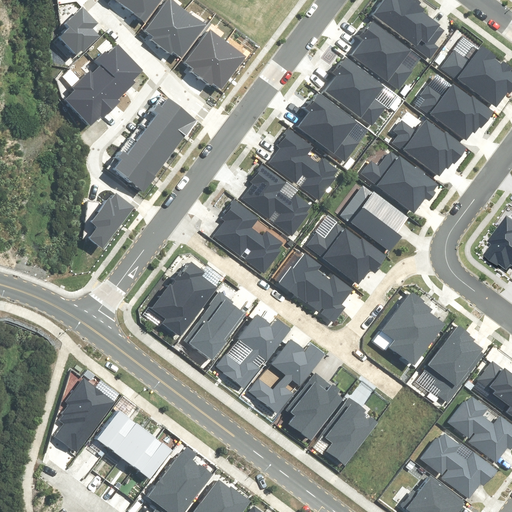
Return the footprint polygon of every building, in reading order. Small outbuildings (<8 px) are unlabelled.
[(116,0),(146,22),(162,0),(116,0)] [(181,57),(207,24),(174,0),(167,0),(145,30),(154,37),(152,40),(171,55),(173,52),(181,57)] [(420,4),(421,3),(417,0),(386,0),(375,15),(430,58),(438,48),(434,45),(445,31),(440,27),(441,24),(425,12),(426,9),(420,4)] [(97,23),(83,9),(68,24),(72,27),(61,38),(77,54),(82,49),(84,52),(101,35),(93,28),(97,23)] [(399,91),(413,72),(401,63),(411,50),(372,20),(360,37),(364,40),(352,56),(399,91)] [(221,89),(246,55),(210,28),(185,61),(194,68),(192,72),(211,86),(213,83),(221,89)] [(511,91),(511,89),(511,73),(509,72),(511,68),(511,66),(503,60),(501,62),(496,58),(501,51),(485,40),(469,61),(456,51),(443,68),(495,106),(508,89),(511,91)] [(75,90),(66,98),(91,125),(100,116),(103,119),(121,101),(118,100),(136,83),(133,80),(144,70),(118,43),(109,52),(106,50),(95,60),(99,64),(93,71),(91,68),(72,86),(75,90)] [(373,127),(387,108),(375,99),(385,86),(346,56),(333,73),(338,76),(326,92),(373,127)] [(443,98),(428,87),(422,95),(428,99),(422,107),(467,140),(472,132),(475,134),(479,128),(481,130),(495,112),(473,96),(472,98),(453,84),(443,98)] [(345,163),(359,144),(347,135),(357,122),(318,92),(306,109),(310,112),(298,128),(345,163)] [(114,168),(144,190),(196,122),(169,101),(163,109),(158,105),(154,110),(159,114),(129,155),(122,149),(118,155),(121,158),(114,168)] [(395,142),(440,175),(446,167),(449,168),(452,163),(454,164),(467,148),(446,132),(444,134),(427,122),(417,134),(402,123),(396,131),(401,135),(395,142)] [(313,147),(289,129),(277,145),(281,148),(270,163),(295,181),(301,173),(308,178),(301,187),(319,201),(337,176),(335,175),(339,169),(323,157),(319,162),(308,154),(313,147)] [(360,174),(413,215),(426,198),(429,201),(436,192),(434,190),(438,185),(423,173),(425,171),(416,165),(416,167),(391,148),(378,165),(371,160),(360,174)] [(286,184),(261,166),(250,181),(254,184),(243,200),(268,218),(274,210),(281,215),(273,224),(292,238),(310,213),(308,212),(312,206),(295,194),(292,199),(281,191),(286,184)] [(398,234),(409,217),(363,184),(340,217),(391,253),(403,237),(398,234)] [(102,250),(135,207),(117,193),(113,198),(109,196),(89,223),(96,228),(88,239),(102,250)] [(279,249),(284,242),(266,230),(263,234),(253,227),(259,218),(233,199),(224,212),(227,214),(223,219),(225,220),(212,237),(242,258),(247,250),(249,251),(243,261),(264,275),(282,251),(279,249)] [(306,245),(359,283),(370,268),(376,273),(389,256),(362,236),(360,239),(336,222),(325,238),(317,231),(306,245)] [(320,266),(305,254),(294,269),(291,267),(279,282),(319,313),(322,309),(324,310),(321,313),(334,323),(345,308),(342,305),(355,289),(334,273),(329,279),(317,270),(320,266)] [(180,337),(218,288),(203,276),(205,272),(192,262),(184,272),(181,270),(152,308),(167,319),(163,324),(180,337)] [(427,300),(412,289),(375,340),(386,348),(389,344),(416,364),(445,325),(430,314),(434,309),(425,302),(427,300)] [(233,302),(219,291),(182,340),(212,362),(247,314),(232,303),(233,302)] [(277,318),(271,325),(257,314),(236,340),(250,352),(239,366),(225,355),(215,368),(244,391),(260,370),(252,364),(259,355),(265,360),(291,329),(277,318)] [(470,334),(458,325),(424,370),(437,380),(433,385),(440,391),(436,395),(448,404),(485,355),(482,352),(483,349),(473,342),(475,339),(469,335),(470,334)] [(311,342),(305,349),(291,338),(270,364),(284,376),(273,390),(259,379),(249,392),(278,415),(294,394),(286,388),(293,379),(300,384),(325,353),(311,342)] [(506,412),(511,416),(511,373),(493,359),(476,381),(492,393),(491,395),(509,408),(506,412)] [(311,440),(344,399),(338,394),(341,390),(333,384),(331,386),(316,374),(287,410),(296,417),(290,424),(311,440)] [(113,403),(82,379),(64,401),(68,405),(61,414),(63,415),(60,420),(65,424),(56,436),(75,451),(113,403)] [(366,410),(348,396),(319,434),(330,443),(324,451),(345,467),(379,423),(370,416),(368,418),(364,416),(366,413),(364,412),(366,410)] [(487,409),(472,398),(468,403),(465,401),(463,403),(462,402),(447,422),(469,439),(474,432),(475,433),(469,442),(496,463),(508,448),(511,451),(511,449),(511,424),(500,416),(493,424),(482,416),(487,409)] [(173,450),(120,410),(98,439),(151,479),(173,450)] [(460,445),(445,434),(441,439),(438,437),(436,440),(435,439),(420,458),(442,475),(447,469),(448,470),(442,478),(469,499),(481,484),(484,487),(497,470),(473,452),(466,460),(455,452),(460,445)] [(191,460),(197,453),(187,445),(148,498),(154,502),(150,507),(155,511),(154,511),(182,511),(211,475),(191,460)] [(458,511),(466,502),(430,474),(415,493),(412,490),(400,506),(407,511),(458,511)] [(242,511),(251,501),(231,486),(230,487),(218,479),(193,511),(242,511)]
